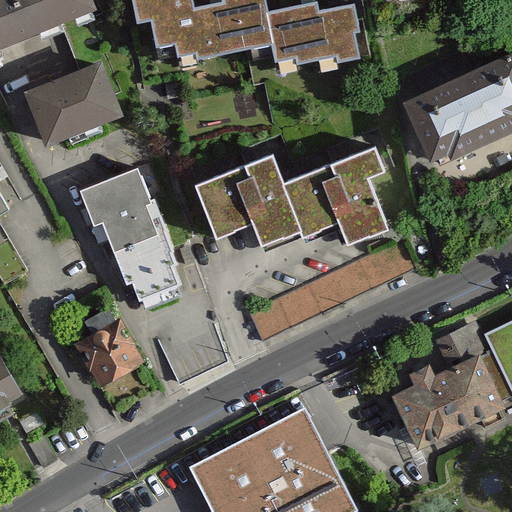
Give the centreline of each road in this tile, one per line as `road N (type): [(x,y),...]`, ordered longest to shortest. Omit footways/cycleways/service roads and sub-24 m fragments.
road 1 (motorway): [(469,0),(241,511)]
road 2 (tertiary): [(21,511),(511,255)]
road 3 (unknown): [(190,417),(31,139),(5,77)]
road 4 (unknown): [(115,459),(43,331),(33,214),(0,139)]
road 5 (motorway): [(351,511),(511,211)]
